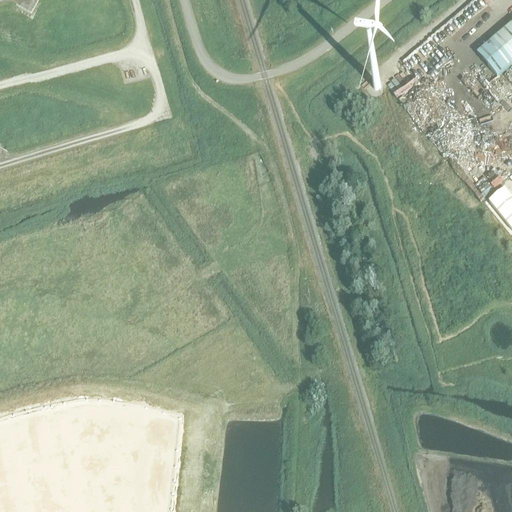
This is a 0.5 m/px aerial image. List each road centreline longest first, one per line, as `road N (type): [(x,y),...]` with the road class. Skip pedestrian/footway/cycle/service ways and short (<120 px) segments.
road 1 (unclassified): [(181,0),(206,64),(238,79),(309,57),(384,0)]
road 2 (unknown): [(146,51),(162,117),(0,165)]
road 3 (unknown): [(0,88),(146,51)]
